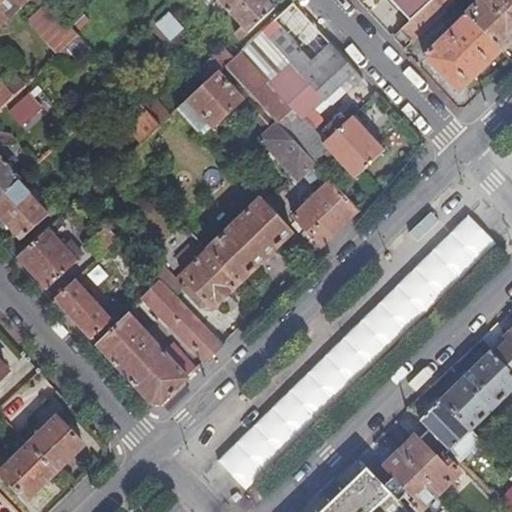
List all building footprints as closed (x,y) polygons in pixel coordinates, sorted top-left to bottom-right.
[(0,0),(0,30),(11,20),(9,17),(28,0),(0,0)] [(217,0),(238,22),(231,28),(239,37),(273,6),(267,0),(217,0)] [(389,0),(410,23),(435,0),(389,0)] [(447,15),(443,11),(453,3),(450,0),(435,0),(410,23),(400,33),(413,46),(447,15)] [(511,44),(511,0),(485,0),(467,18),(502,54),(511,44)] [(60,58),(68,50),(81,38),(59,15),(50,4),(28,23),(60,58)] [(294,4),(273,23),(303,55),(292,66),(326,102),(348,81),(355,89),(364,80),(314,27),(294,4)] [(166,10),(156,20),(153,17),(148,22),(172,48),(180,41),(174,35),(182,27),(166,10)] [(144,26),(148,22),(144,16),(140,21),(144,26)] [(502,54),(467,18),(425,60),(459,95),(502,54)] [(89,47),(81,38),(68,50),(76,59),(89,47)] [(286,139),(306,120),(273,84),(243,51),(237,56),(233,60),(230,63),(222,70),(260,111),(272,124),(286,139)] [(221,53),(192,80),(201,90),(214,77),(222,70),(230,63),(221,53)] [(125,70),(112,55),(104,63),(117,77),(125,70)] [(306,120),(326,102),(292,66),(273,84),(306,120)] [(0,112),(28,87),(19,77),(11,85),(2,75),(0,76),(0,112)] [(175,113),(199,139),(238,104),(214,77),(201,90),(175,113)] [(143,106),(125,86),(117,93),(135,113),(143,106)] [(169,119),(151,98),(143,106),(162,126),(169,119)] [(376,130),(388,115),(372,103),(360,117),(376,130)] [(143,106),(135,113),(125,121),(144,142),(162,126),(143,106)] [(260,111),(252,118),(264,131),(272,124),(260,111)] [(382,156),(352,125),(346,129),(340,122),(325,136),(332,143),(326,149),(315,136),(318,133),(306,120),(286,139),(309,165),(323,152),(353,185),(382,156)] [(286,139),(272,124),(264,131),(255,139),(293,181),(304,170),(309,165),(286,139)] [(0,154),(0,200),(21,182),(23,180),(0,154)] [(335,236),(355,216),(309,165),(304,170),(322,189),(290,219),(319,251),(335,236)] [(0,213),(24,240),(52,215),(21,182),(0,200),(0,213)] [(101,235),(89,247),(101,260),(121,241),(82,199),(75,206),(101,235)] [(206,252),(237,287),(289,236),(264,209),(257,202),(206,252)] [(56,223),(51,228),(81,261),(86,256),(56,223)] [(81,261),(51,228),(18,258),(42,285),(48,291),(81,261)] [(182,275),(196,262),(183,248),(169,262),(182,275)] [(196,262),(182,275),(175,282),(156,262),(147,270),(151,274),(160,284),(174,299),(183,290),(199,308),(209,307),(212,311),(237,287),(206,252),(196,262)] [(146,297),(160,284),(151,274),(137,286),(146,297)] [(94,341),(113,323),(77,283),(58,302),(79,325),(94,341)] [(160,284),(146,297),(206,362),(213,355),(220,349),(174,299),(160,284)] [(175,344),(165,352),(130,313),(98,345),(153,405),(162,405),(195,372),(184,361),(187,358),(175,344)] [(511,330),(489,353),(511,376),(511,330)] [(511,396),(511,376),(489,353),(440,401),(473,434),(511,396)] [(0,378),(12,367),(0,354),(0,378)] [(473,434),(440,401),(419,422),(423,427),(449,453),(452,455),(473,434)] [(30,443),(57,470),(85,443),(58,415),(30,443)] [(449,453),(423,427),(398,451),(439,492),(459,473),(444,457),(449,453)] [(473,434),(452,455),(463,467),(484,445),(473,434)] [(30,443),(2,470),(29,497),(57,470),(30,443)] [(383,486),(398,501),(403,497),(417,511),(418,511),(439,492),(398,451),(373,476),(383,486)] [(357,511),(356,511),(383,486),(373,476),(356,459),(320,495),(301,511),(357,511)] [(511,511),(511,492),(500,505),(506,511),(511,511)]
